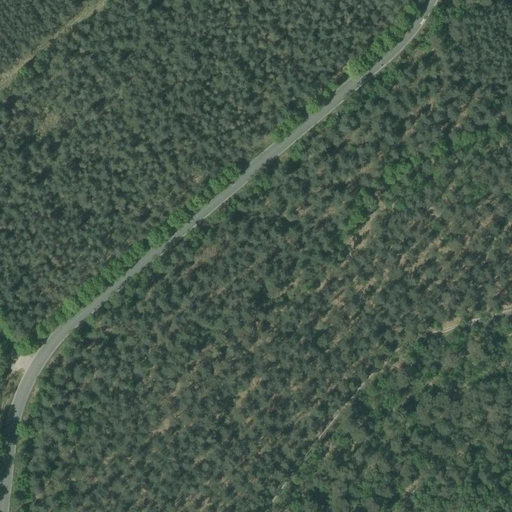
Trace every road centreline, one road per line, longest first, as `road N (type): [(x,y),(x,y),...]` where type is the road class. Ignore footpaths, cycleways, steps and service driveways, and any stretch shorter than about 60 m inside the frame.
road 1 (unclassified): [(429,0),(387,54),(47,349),(13,417),(1,511)]
road 2 (track): [(265,511),(390,359),(421,340),(511,314)]
road 3 (track): [(104,0),(0,87)]
